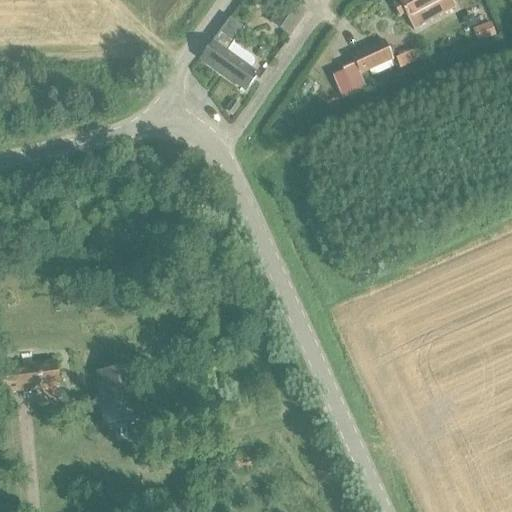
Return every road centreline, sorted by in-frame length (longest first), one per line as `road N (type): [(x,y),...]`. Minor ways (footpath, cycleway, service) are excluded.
road 1 (tertiary): [(382,511),(228,159),(162,117)]
road 2 (track): [(228,159),(336,0)]
road 3 (tertiary): [(0,162),(162,117)]
road 4 (unclassified): [(162,117),(186,51),(221,0)]
